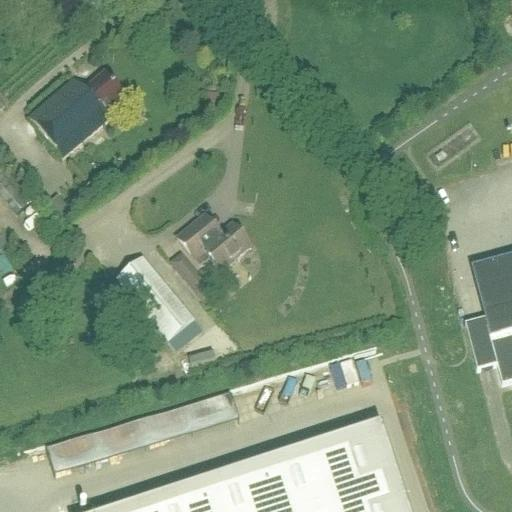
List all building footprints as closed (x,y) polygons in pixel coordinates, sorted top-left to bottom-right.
[(122,101),(103,79),(82,97),(73,85),(27,124),(61,164),(107,126),(101,119),(122,101)] [(0,118),(10,110),(0,99),(0,118)] [(30,208),(0,170),(0,199),(17,219),(30,208)] [(90,203),(83,193),(64,207),(72,217),(90,203)] [(249,252),(231,229),(212,245),(197,227),(175,244),(198,272),(208,264),(219,277),(249,252)] [(186,261),(179,267),(201,291),(208,285),(186,261)] [(194,326),(142,263),(115,286),(167,348),(194,326)] [(511,264),(469,276),(484,324),(489,344),(490,349),(511,343),(511,264)] [(464,330),(476,376),(496,371),(501,390),(511,387),(511,343),(490,349),(489,344),(484,324),(464,330)] [(230,404),(46,459),(54,486),(238,431),(230,404)] [(406,511),(380,430),(128,511),(406,511)]
